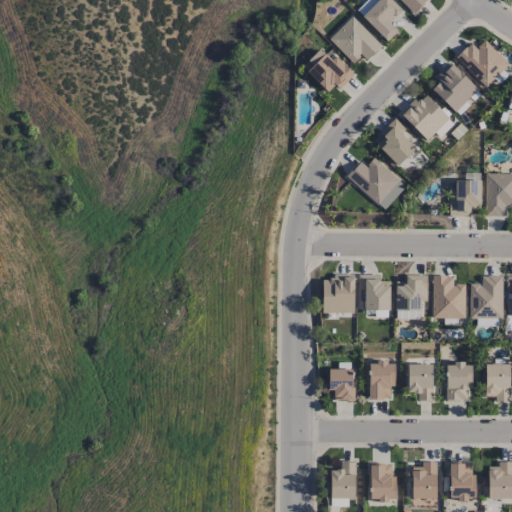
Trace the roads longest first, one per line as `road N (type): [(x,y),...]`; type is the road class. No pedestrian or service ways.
road 1 (residential): [(468,0),(323,154),(303,201),(294,245),(295,511)]
road 2 (residential): [(511,246),(294,245)]
road 3 (residential): [(511,432),(295,432)]
